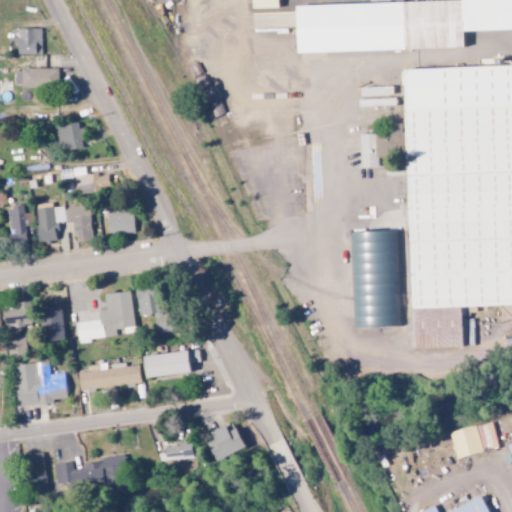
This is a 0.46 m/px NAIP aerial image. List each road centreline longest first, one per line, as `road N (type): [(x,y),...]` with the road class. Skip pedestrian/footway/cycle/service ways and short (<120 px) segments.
road 1 (residential): [(276,446),(54,0)]
road 2 (residential): [(0,277),(284,242)]
road 3 (residential): [(254,401),(0,437)]
